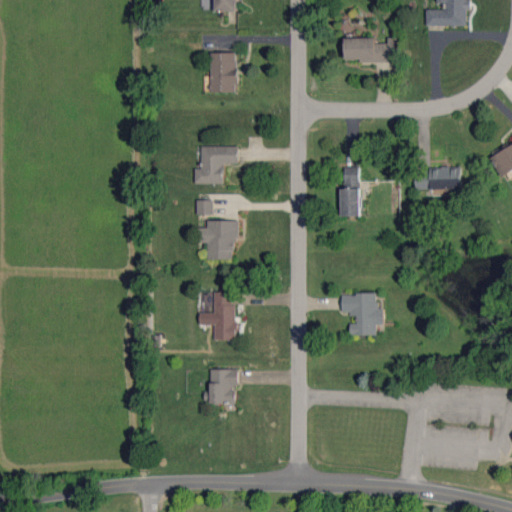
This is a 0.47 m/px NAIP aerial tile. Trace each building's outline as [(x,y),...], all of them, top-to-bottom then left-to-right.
[(236,11),(236,0),(215,0),(215,10),(236,11)] [(438,0),(438,7),(427,8),(428,25),(468,25),(468,10),(472,10),(471,0),(438,0)] [(377,37),(346,38),(347,61),(398,60),(398,37),(389,37),(389,43),(377,43),(377,37)] [(238,91),(237,52),(212,52),(212,92),(238,91)] [(511,142),(492,153),(503,175),(511,170),(511,142)] [(239,146),(202,146),(202,168),(196,168),(196,183),(225,183),(225,163),(239,163),(239,146)] [(361,167),(345,167),(345,186),(360,186),(361,167)] [(462,167),(417,168),(418,189),(463,188),(462,167)] [(343,216),(362,216),(361,188),(342,188),(343,216)] [(214,214),(214,199),(198,200),(198,214),(214,214)] [(237,220),(208,220),(208,227),(201,227),(201,242),(208,242),(209,258),(238,258),(237,220)] [(215,339),(237,339),(237,303),(233,303),(233,292),(215,292),(215,312),(200,312),(201,324),(215,324),(215,339)] [(352,335),(377,335),(377,324),(384,324),(384,307),(379,307),(379,293),(343,293),(343,314),(358,314),(358,323),(352,323),(352,335)] [(211,369),(212,391),(206,392),(206,403),(236,403),(236,385),(239,385),(239,369),(211,369)]
